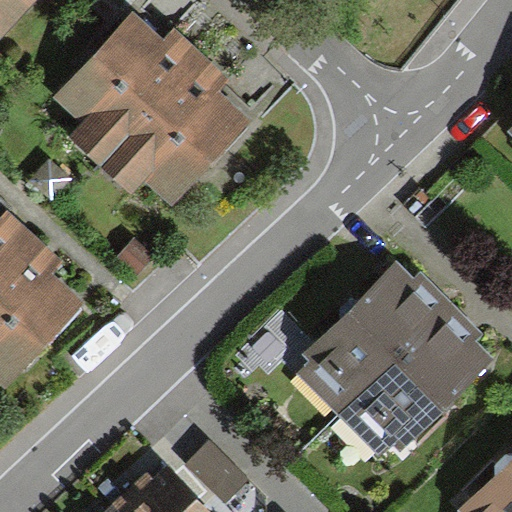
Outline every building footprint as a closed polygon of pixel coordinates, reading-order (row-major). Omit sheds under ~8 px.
[(0,0),(0,39),(37,0),(0,0)] [(100,165),(202,55),(188,41),(174,29),(165,38),(134,10),(53,96),(81,122),(68,137),(100,165)] [(215,67),(202,55),(100,165),(130,193),(143,180),(171,206),(251,120),(221,92),(231,81),(215,67)] [(73,181),(50,159),(29,181),(53,203),(73,181)] [(0,272),(34,236),(20,223),(6,211),(0,217),(0,272)] [(48,249),(34,236),(0,272),(0,384),(4,388),(84,302),(53,274),(63,263),(48,249)] [(155,253),(135,236),(116,258),(136,275),(155,253)] [(335,411),(442,306),(422,285),(414,277),(398,260),(302,353),(310,361),(298,373),(335,411)] [(421,270),(414,277),(422,285),(442,306),(462,326),(477,341),(484,334),(421,270)] [(442,306),(335,411),(380,457),(393,444),(400,452),(495,359),(477,341),(462,326),(442,306)] [(209,440),(185,464),(225,502),(249,478),(209,440)] [(511,511),(511,458),(459,509),(462,511),(511,511)] [(113,504),(119,511),(208,511),(167,466),(153,479),(148,473),(129,490),(113,504)]
